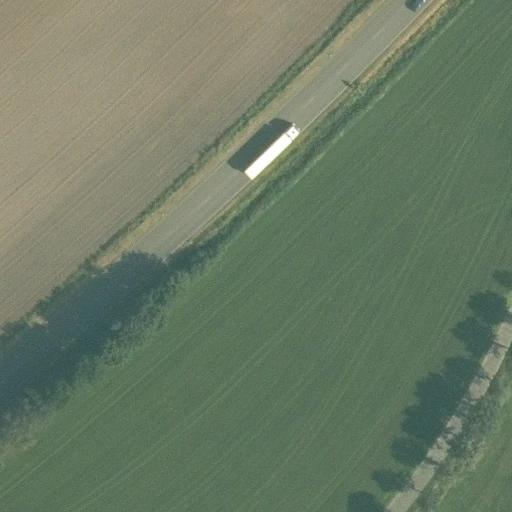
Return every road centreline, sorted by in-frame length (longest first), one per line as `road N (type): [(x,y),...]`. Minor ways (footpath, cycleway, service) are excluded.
road 1 (primary): [(0,376),(209,194),(405,0)]
road 2 (unclassified): [(392,511),(444,439),(511,302)]
